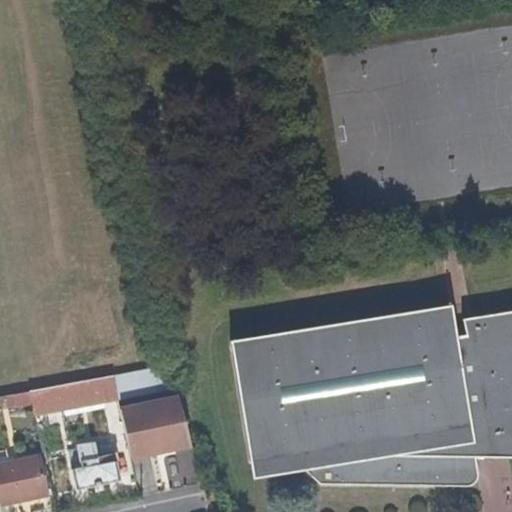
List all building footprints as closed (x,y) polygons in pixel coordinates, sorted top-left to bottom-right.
[(511,444),(511,311),(465,320),(467,336),(457,337),(451,306),(361,322),(273,338),(233,345),(243,413),(251,466),(291,460),(320,489),(455,488),(465,488),(475,483),(479,475),(478,469),(477,460),(494,461),(493,447),(511,444)] [(171,380),(167,365),(145,369),(148,385),(171,381),(171,380)] [(148,385),(145,369),(127,372),(129,381),(131,388),(148,385)] [(129,381),(127,372),(111,375),(113,384),(129,381)] [(113,384),(111,375),(99,377),(61,384),(64,399),(65,402),(115,392),(113,384)] [(131,388),(129,381),(113,384),(115,392),(116,396),(132,394),(131,388)] [(64,399),(61,384),(44,388),(42,389),(45,403),(64,399)] [(45,403),(42,389),(28,391),(31,403),(31,406),(45,403)] [(31,403),(28,391),(11,394),(13,405),(31,403)] [(189,447),(175,398),(119,410),(129,459),(189,447)] [(112,454),(109,441),(92,446),(95,458),(112,454)] [(95,458),(92,446),(76,448),(77,451),(80,461),(95,458)] [(80,461),(77,451),(67,452),(69,463),(80,461)] [(118,480),(112,454),(95,458),(80,461),(69,463),(74,489),(118,480)] [(45,496),(37,459),(0,466),(0,503),(0,505),(45,496)]
